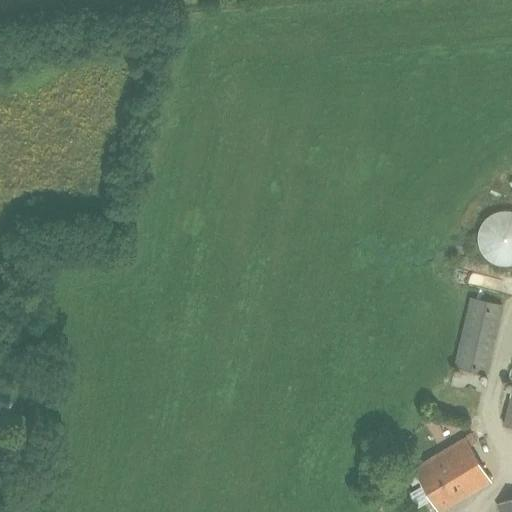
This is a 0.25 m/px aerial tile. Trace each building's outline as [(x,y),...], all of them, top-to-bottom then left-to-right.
[(478,231),(478,237),(478,242),(480,247),(482,252),(487,257),(492,261),(497,263),(500,264),(506,264),(511,263),(511,210),(510,210),(505,209),(500,210),(495,211),(490,214),(486,217),(483,221),(480,226),(478,231)] [(486,373),(502,304),(471,296),(454,366),(486,373)] [(511,425),(511,388),(503,424),(511,425)] [(413,468),(439,511),(491,480),(470,445),(476,442),(471,433),(413,468)] [(511,511),(511,495),(497,503),(501,511),(511,511)]
